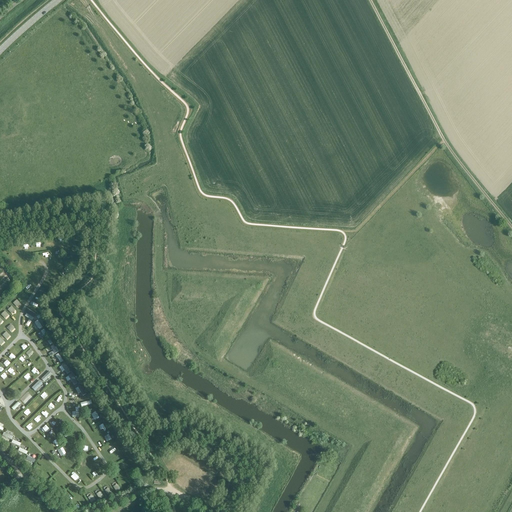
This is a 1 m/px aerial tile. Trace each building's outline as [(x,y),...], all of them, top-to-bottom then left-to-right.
[(8,304),(4,309),(9,313),(13,308),(8,304)] [(30,322),(35,330),(39,328),(33,320),(30,322)] [(7,332),(11,328),(6,323),(2,327),(7,332)] [(51,355),(56,364),(59,362),(54,353),(51,355)] [(13,362),(9,366),(14,370),(18,366),(13,362)] [(63,375),(67,372),(60,362),(56,365),(63,375)] [(64,375),(68,384),(72,383),(68,373),(64,375)] [(16,400),(20,406),(30,398),(25,392),(16,400)] [(35,432),(30,436),(35,441),(39,436),(35,432)] [(103,442),(108,439),(105,434),(100,437),(103,442)] [(85,453),(90,450),(86,445),(82,448),(85,453)] [(60,449),(55,452),(58,457),(63,454),(60,449)] [(116,461),(121,458),(118,453),(113,456),(116,461)] [(68,477),(74,483),(78,479),(72,473),(68,477)]
